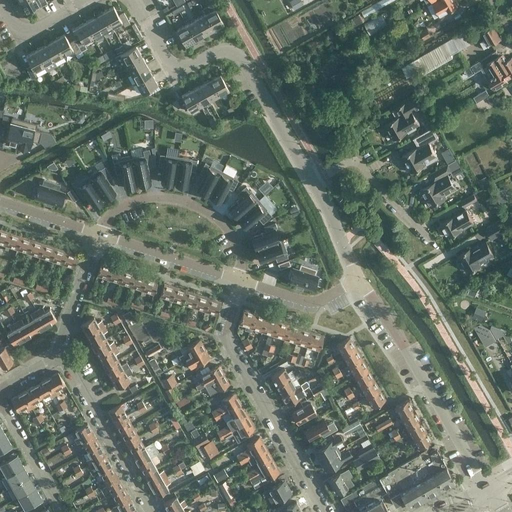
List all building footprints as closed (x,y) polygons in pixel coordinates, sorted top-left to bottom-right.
[(22,0),(20,2),(25,11),(30,9),(32,11),(33,10),(34,10),(47,3),(45,0),(22,0)] [(289,0),(293,9),(304,3),(302,0),(289,0)] [(459,6),(455,0),(437,0),(428,5),(435,18),(440,15),(441,16),(459,6)] [(113,6),(103,11),(112,27),(122,21),(124,26),(130,23),(124,12),(118,15),(113,6)] [(205,13),(214,29),(224,23),(215,8),(205,13)] [(114,30),(112,27),(103,11),(94,17),(102,32),(104,36),(107,34),(109,35),(112,33),(113,31),(114,30)] [(205,13),(196,18),(204,34),(214,29),(205,13)] [(383,14),(365,24),(370,34),(388,23),(383,14)] [(84,22),(93,37),(95,37),(96,39),(98,40),(102,38),(102,36),(101,33),(102,32),(94,17),(84,22)] [(196,18),(186,24),(195,39),(204,34),(196,18)] [(501,39),(489,18),(487,19),(486,18),(481,21),(482,22),(476,25),(479,30),(481,30),(482,31),(480,32),(484,39),(480,42),(484,49),(501,39)] [(84,43),(93,37),(84,22),(75,28),(80,37),(75,40),(81,51),(86,48),(84,43)] [(139,39),(142,37),(134,23),(131,25),(139,39)] [(186,24),(176,29),(185,45),(195,39),(186,24)] [(427,27),(416,34),(421,41),(432,35),(427,27)] [(470,28),(452,38),(416,60),(402,68),(407,77),(421,69),(423,73),(452,56),(451,54),(476,39),(470,28)] [(64,34),(54,39),(63,54),(73,49),(75,54),(81,51),(75,40),(69,43),(64,34)] [(54,60),(63,54),(54,39),(45,44),(54,60)] [(125,49),(131,45),(128,40),(122,43),(125,49)] [(45,44),(36,50),(44,65),(47,70),(56,64),(54,60),(45,44)] [(117,53),(125,49),(122,44),(114,49),(117,53)] [(141,55),(135,45),(115,57),(120,67),(126,64),(141,55)] [(31,64),(25,67),(32,78),(37,75),(35,71),(44,65),(36,50),(26,55),(31,64)] [(496,74),(489,79),(495,89),(508,81),(507,79),(511,75),(511,57),(507,60),(506,58),(502,60),(496,50),(471,66),(475,72),(490,63),(496,74)] [(103,54),(97,58),(100,63),(105,60),(103,54)] [(131,73),(146,64),(141,55),(126,64),(131,73)] [(136,83),(152,74),(146,64),(131,73),(136,83)] [(152,74),(136,83),(142,92),(157,84),(152,74)] [(229,89),(220,74),(210,79),(219,95),(229,89)] [(63,75),(53,81),(57,88),(57,89),(58,88),(67,83),(63,75)] [(219,95),(210,79),(201,84),(209,100),(219,95)] [(209,100),(201,84),(191,90),(200,105),(209,100)] [(200,105),(191,90),(181,95),(186,102),(182,104),(185,110),(189,108),(190,111),(200,105)] [(474,97),(477,102),(489,95),(486,90),(474,97)] [(386,125),(394,139),(408,132),(409,133),(416,129),(415,126),(419,124),(420,124),(413,112),(424,106),(418,96),(406,102),(396,108),(397,108),(401,114),(396,117),(396,118),(385,124),(386,125)] [(177,100),(172,103),(173,106),(175,110),(180,107),(178,103),(177,100)] [(12,117),(6,142),(18,145),(25,120),(12,117)] [(25,120),(18,145),(28,148),(30,141),(33,142),(33,141),(39,143),(42,131),(36,129),(37,124),(25,120)] [(431,121),(425,124),(428,129),(434,126),(431,121)] [(412,173),(430,162),(429,160),(436,156),(437,156),(430,143),(439,138),(433,128),(413,139),(414,140),(414,139),(419,147),(402,156),(403,156),(407,164),(406,165),(406,166),(407,169),(408,170),(409,171),(411,170),(412,172),(412,173)] [(144,155),(132,158),(137,183),(138,183),(139,184),(150,182),(147,167),(153,166),(149,149),(143,150),(144,155)] [(72,153),(63,159),(67,165),(76,159),(72,153)] [(174,182),(179,156),(166,154),(166,155),(160,154),(158,166),(164,167),(161,181),(173,183),(173,182),(174,182)] [(191,158),(179,156),(174,182),(175,182),(175,183),(187,185),(189,171),(195,172),(197,160),(191,159),(191,158)] [(137,183),(132,158),(119,160),(119,161),(114,162),(116,174),(122,173),(125,187),(127,187),(128,189),(135,187),(134,185),(137,185),(136,184),(137,183)] [(464,170),(458,159),(457,158),(455,160),(448,164),(452,171),(451,172),(453,176),(461,172),(464,170)] [(210,194),(222,170),(210,164),(210,165),(205,163),(199,173),(204,176),(198,189),(208,194),(209,193),(210,194)] [(456,190),(455,189),(456,189),(448,175),(447,174),(451,172),(452,171),(448,164),(431,174),(434,181),(435,181),(436,182),(422,190),(427,198),(425,200),(428,205),(431,205),(431,206),(438,202),(440,203),(444,201),(444,199),(445,198),(444,196),(456,190)] [(100,169),(89,176),(103,198),(104,197),(105,198),(115,192),(107,179),(112,176),(105,166),(100,169)] [(233,177),(222,170),(210,194),(210,195),(221,201),(227,188),(233,191),(238,180),(233,177)] [(103,198),(89,176),(88,176),(91,179),(80,186),(79,184),(74,187),(80,197),(85,194),(93,206),(103,199),(103,198)] [(480,179),(478,180),(481,186),(483,185),(489,181),(486,176),(480,179)] [(46,200),(45,202),(51,204),(52,202),(59,205),(60,202),(62,202),(64,196),(63,195),(64,192),(58,190),(60,184),(44,179),(42,184),(40,184),(36,197),(46,200)] [(239,216),(259,199),(250,189),(250,190),(246,185),(237,193),(241,198),(230,207),(238,216),(239,216)] [(72,188),(67,192),(73,202),(78,198),(72,188)] [(505,188),(496,190),(499,203),(508,200),(505,188)] [(474,193),(461,201),(464,207),(477,199),(474,193)] [(494,196),(484,202),(489,212),(500,205),(494,196)] [(268,209),(259,199),(239,216),(240,217),(239,218),(247,227),(258,217),(262,222),(271,214),(267,209),(268,209)] [(456,234),(456,235),(462,232),(461,230),(462,230),(474,223),(467,210),(454,217),(454,216),(441,224),(443,228),(446,234),(447,233),(449,237),(456,234)] [(258,248),(283,239),(278,227),(277,227),(275,222),(264,226),(266,231),(252,236),(256,248),(257,247),(258,248)] [(492,239),(503,232),(497,222),(486,229),(492,239)] [(0,228),(0,244),(6,246),(11,232),(0,228)] [(22,235),(11,232),(6,246),(17,250),(22,235)] [(33,239),(22,235),(17,250),(16,254),(20,256),(22,251),(28,254),(33,239)] [(44,243),(33,239),(28,254),(40,257),(44,243)] [(287,251),(283,239),(258,248),(258,249),(257,250),(261,261),(275,256),(277,261),(288,257),(286,252),(287,251)] [(471,248),(459,255),(469,272),(489,260),(488,258),(493,255),(486,242),(472,250),(471,248)] [(56,247),(44,243),(40,257),(51,261),(56,247)] [(67,250),(56,247),(51,261),(62,265),(67,250)] [(79,254),(67,250),(62,265),(74,269),(79,254)] [(279,269),(291,265),(289,260),(277,264),(279,269)] [(101,262),(96,276),(108,280),(113,265),(101,262)] [(315,275),(317,269),(301,264),(299,269),(293,267),(292,271),(290,270),(288,277),(290,277),(289,281),(296,283),(296,285),(302,287),(302,285),(312,288),(317,275),(315,275)] [(124,269),(113,265),(108,280),(119,284),(124,269)] [(135,273),(124,269),(119,284),(131,287),(135,273)] [(147,276),(135,273),(131,287),(142,291),(147,276)] [(158,280),(147,276),(142,291),(154,295),(158,280)] [(164,282),(159,297),(171,301),(176,286),(164,282)] [(471,285),(468,294),(475,297),(478,288),(471,285)] [(187,290),(176,286),(171,301),(183,304),(187,290)] [(199,294),(187,290),(183,304),(194,308),(199,294)] [(210,297),(199,294),(194,308),(205,312),(210,297)] [(222,301),(210,297),(205,312),(217,316),(222,301)] [(36,310),(46,327),(57,321),(50,308),(45,311),(43,306),(36,310)] [(477,307),(473,317),(480,320),(484,310),(477,307)] [(239,324),(239,325),(251,328),(256,313),(244,309),(239,324)] [(28,320),(35,333),(46,327),(36,310),(26,315),(29,320),(28,320)] [(134,318),(130,310),(123,314),(127,322),(134,318)] [(262,332),(267,317),(256,313),(251,328),(262,332)] [(80,324),(86,335),(104,325),(102,320),(97,322),(94,316),(80,324)] [(268,334),(265,342),(263,349),(266,350),(268,350),(270,344),(273,336),(278,320),(267,317),(262,332),(268,334)] [(15,322),(25,339),(35,333),(28,320),(24,323),(22,318),(15,322)] [(278,320),(273,336),(268,350),(273,352),(278,337),(285,339),(290,324),(278,320)] [(11,330),(7,332),(14,345),(25,339),(15,322),(9,325),(11,330)] [(206,331),(212,327),(209,323),(203,326),(206,331)] [(290,324),(285,339),(296,343),(301,328),(290,324)] [(86,335),(92,346),(106,338),(104,333),(108,330),(104,325),(86,335)] [(494,339),(488,328),(479,325),(476,327),(486,344),(494,339)] [(491,325),(491,327),(497,337),(503,333),(500,328),(491,325)] [(301,328),(296,343),(307,347),(312,332),(301,328)] [(312,332),(307,347),(319,351),(324,335),(312,332)] [(356,348),(350,337),(336,344),(343,355),(356,348)] [(92,346),(98,356),(117,346),(114,341),(109,343),(106,338),(92,346)] [(185,347),(188,351),(179,356),(176,357),(179,362),(182,361),(205,348),(200,339),(185,347)] [(148,356),(161,348),(159,345),(146,352),(148,356)] [(0,362),(3,367),(13,362),(4,346),(0,348),(0,362)] [(98,356),(104,367),(118,359),(116,354),(120,351),(117,346),(98,356)] [(188,364),(191,369),(211,358),(205,348),(182,361),(185,366),(188,364)] [(362,358),(356,348),(343,355),(349,366),(362,358)] [(326,359),(329,364),(334,360),(331,355),(326,359)] [(156,374),(161,371),(154,357),(148,360),(156,374)] [(367,368),(362,358),(349,366),(354,376),(367,368)] [(104,367),(110,377),(129,367),(127,362),(122,364),(118,359),(104,367)] [(225,374),(219,365),(206,372),(210,378),(195,386),(197,389),(225,374)] [(117,388),(122,398),(133,391),(128,382),(131,380),(127,374),(132,372),(129,367),(110,377),(117,388)] [(288,373),(285,368),(271,376),(276,386),(291,378),(295,375),(300,371),(298,367),(288,373)] [(373,379),(367,368),(354,376),(360,386),(373,379)] [(295,375),(291,378),(276,386),(282,395),(296,387),(293,381),(302,375),(300,371),(295,375)] [(59,388),(66,384),(58,372),(46,378),(56,395),(61,392),(59,388)] [(172,386),(178,383),(172,373),(161,380),(166,389),(172,386)] [(230,384),(225,374),(197,389),(199,393),(214,385),(217,391),(230,384)] [(56,395),(46,378),(34,385),(42,398),(48,394),(50,398),(56,395)] [(379,389),(373,379),(360,386),(366,397),(379,389)] [(307,381),(296,387),(282,395),(287,405),(308,393),(306,388),(310,385),(307,381)] [(323,383),(311,390),(314,395),(326,389),(323,383)] [(42,398),(34,385),(23,392),(32,409),(38,405),(35,402),(42,398)] [(166,389),(165,390),(171,402),(178,398),(172,386),(166,389)] [(325,389),(320,392),(324,399),(330,396),(325,389)] [(385,400),(379,389),(366,397),(372,407),(385,400)] [(32,409),(23,392),(11,398),(18,412),(25,408),(27,412),(32,409)] [(235,392),(221,400),(223,405),(211,411),(214,416),(240,401),(235,392)] [(187,395),(176,401),(179,407),(190,401),(187,395)] [(414,410),(408,399),(395,407),(401,417),(414,410)] [(226,420),(245,410),(240,401),(214,416),(216,420),(224,416),(226,420)] [(316,413),(311,403),(292,413),(298,424),(316,413)] [(108,412),(114,422),(127,415),(121,404),(108,412)] [(219,436),(250,418),(245,410),(226,420),(229,424),(216,432),(219,436)] [(420,420),(414,410),(401,417),(407,428),(420,420)] [(114,422),(120,433),(133,426),(127,415),(114,422)] [(176,427),(179,425),(173,415),(170,417),(176,427)] [(251,434),(249,431),(255,427),(250,418),(219,436),(222,440),(234,433),(238,441),(251,434)] [(384,421),(387,426),(392,423),(390,418),(384,421)] [(191,429),(194,427),(190,419),(186,421),(191,429)] [(327,425),(324,419),(305,430),(310,440),(321,434),(323,437),(337,429),(333,421),(327,425)] [(358,420),(347,426),(341,429),(345,435),(349,432),(361,425),(358,420)] [(426,431),(420,420),(407,428),(413,438),(426,431)] [(88,423),(75,430),(78,436),(74,439),(77,444),(81,442),(94,434),(88,423)] [(120,433),(126,444),(139,436),(133,426),(120,433)] [(432,441),(426,431),(413,438),(419,449),(432,441)] [(0,436),(0,451),(12,445),(5,433),(0,436)] [(192,439),(197,448),(209,441),(204,433),(192,439)] [(100,444),(94,434),(81,442),(87,452),(100,444)] [(126,444),(132,453),(145,446),(139,436),(126,444)] [(259,436),(246,444),(248,449),(236,456),(239,460),(264,445),(259,436)] [(320,460),(336,451),(333,446),(342,441),(339,436),(323,446),(314,451),(315,452),(314,452),(317,457),(318,456),(320,460)] [(138,465),(151,457),(159,453),(153,442),(145,446),(132,453),(138,465)] [(200,447),(207,459),(214,455),(207,443),(200,447)] [(371,443),(356,451),(359,457),(364,454),(374,448),(371,443)] [(407,448),(404,443),(398,446),(401,451),(407,448)] [(106,455),(100,444),(87,452),(90,457),(86,460),(89,465),(106,455)] [(264,445),(239,460),(241,464),(253,457),(256,462),(269,454),(264,445)] [(47,448),(42,450),(45,456),(50,453),(47,448)] [(374,448),(364,454),(359,457),(353,460),(358,469),(379,457),(374,448)] [(344,460),(351,455),(349,450),(339,456),(336,451),(320,460),(322,464),(321,465),(324,469),(325,469),(325,470),(344,460)] [(379,477),(389,496),(395,505),(404,500),(408,508),(455,481),(446,466),(437,450),(429,455),(426,450),(379,477)] [(249,477),(274,463),(269,454),(256,462),(258,466),(246,473),(249,477)] [(17,455),(0,464),(0,466),(6,476),(23,466),(17,455)] [(112,465),(106,455),(89,465),(91,470),(96,467),(99,473),(112,465)] [(138,465),(144,475),(157,468),(151,457),(138,465)] [(279,472),(274,463),(249,477),(251,482),(263,475),(266,479),(279,472)] [(118,476),(112,465),(99,473),(105,483),(118,476)] [(23,466),(6,476),(1,478),(8,489),(30,477),(23,466)] [(144,475),(150,486),(167,476),(164,470),(159,472),(157,468),(144,475)] [(228,476),(224,468),(214,474),(218,481),(228,476)] [(348,469),(329,480),(337,494),(353,484),(349,477),(351,475),(348,469)] [(200,485),(209,480),(206,475),(197,480),(200,485)] [(124,486),(118,476),(105,483),(111,494),(124,486)] [(156,496),(169,489),(167,484),(171,482),(167,476),(150,486),(156,496)] [(36,487),(30,477),(8,489),(14,500),(18,498),(36,487)] [(340,499),(346,509),(350,507),(353,511),(388,511),(379,495),(386,491),(378,477),(340,499)] [(262,494),(264,498),(270,495),(274,502),(291,492),(284,480),(267,490),(268,490),(262,494)] [(229,488),(225,481),(219,485),(223,492),(229,488)] [(117,504),(130,497),(124,486),(111,494),(117,504)] [(42,499),(36,487),(18,498),(24,509),(42,499)] [(229,488),(223,492),(227,499),(233,496),(229,488)] [(194,501),(200,497),(198,492),(192,496),(194,501)] [(163,503),(168,511),(172,511),(182,507),(187,505),(184,499),(179,502),(176,496),(163,503)] [(227,499),(231,505),(237,502),(233,496),(227,499)] [(128,511),(136,508),(130,497),(117,504),(112,507),(115,511),(120,509),(121,511),(128,511)] [(286,507),(277,511),(302,511),(296,501),(286,507)] [(201,511),(206,508),(204,503),(198,506),(201,511)]
